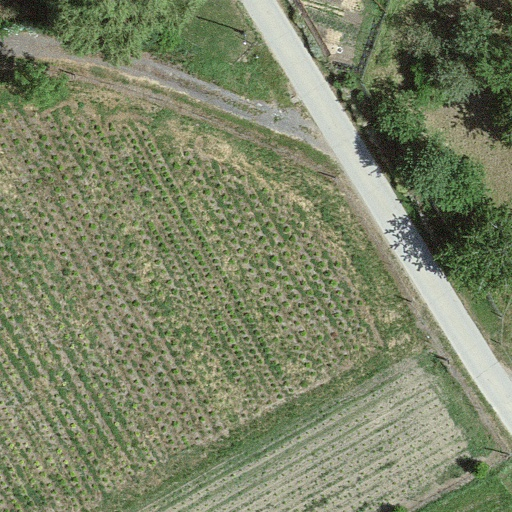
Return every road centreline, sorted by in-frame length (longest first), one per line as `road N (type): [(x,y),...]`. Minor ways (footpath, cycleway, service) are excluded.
road 1 (residential): [(511,403),(452,321),(262,0)]
road 2 (track): [(99,511),(452,321)]
road 3 (track): [(0,198),(99,218),(201,261),(254,311),(276,354),(286,410)]
